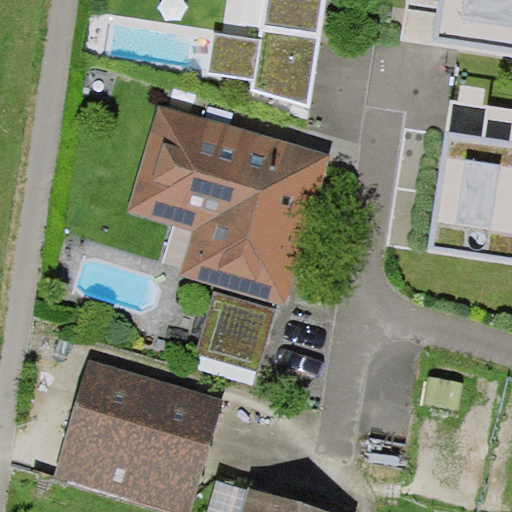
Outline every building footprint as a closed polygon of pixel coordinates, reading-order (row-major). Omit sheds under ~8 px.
[(254,0),(246,45),(210,41),(201,83),(249,87),(246,97),(307,121),(327,0),(254,0)] [(181,275),(215,285),(275,301),(285,304),(328,153),(159,106),(128,213),(194,232),(181,275)] [(256,369),(275,301),(215,285),(196,353),(256,369)] [(189,511),(220,404),(86,366),(53,480),(165,511),(189,511)] [(307,511),(211,486),(204,511),(307,511)]
